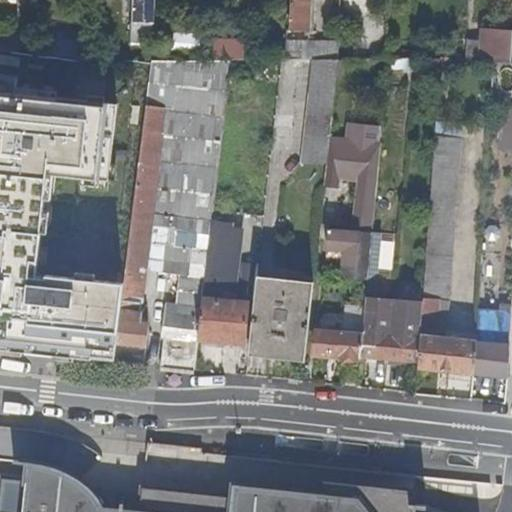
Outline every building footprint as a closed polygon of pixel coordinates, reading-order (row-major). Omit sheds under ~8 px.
[(131,0),(130,44),(151,44),(151,0),(131,0)] [(291,0),(289,31),(310,32),(310,0),(291,0)] [(480,63),(491,64),(511,62),(511,50),(511,32),(492,31),(491,42),(481,42),(480,63)] [(0,49),(11,52),(24,54),(24,37),(0,32),(0,49)] [(387,59),(387,32),(369,32),(369,59),(387,59)] [(49,37),(48,58),(76,62),(77,62),(80,42),(49,37)] [(339,60),(339,42),(286,41),(285,61),(313,60),(338,60),(339,60)] [(213,60),(243,59),(243,42),(213,42),(213,60)] [(300,165),(326,165),(329,138),(338,60),(313,60),(300,165)] [(124,286),(115,361),(144,365),(149,324),(141,324),(143,313),(137,312),(138,304),(140,303),(144,271),(151,215),(162,217),(182,61),(151,61),(124,286)] [(165,337),(162,367),(195,370),(198,340),(202,299),(230,61),(182,61),(162,217),(169,218),(166,247),(189,250),(186,275),(179,275),(175,304),(166,303),(163,337),(165,337)] [(0,348),(115,361),(124,286),(39,274),(47,174),(108,181),(119,104),(17,95),(19,80),(0,78),(0,348)] [(419,361),(418,366),(474,372),(476,342),(446,339),(438,338),(439,320),(440,299),(450,300),(458,182),(461,138),(434,136),(423,303),(419,361)] [(326,165),(324,188),(338,189),(339,181),(357,182),(352,232),(329,230),(327,255),(343,256),(341,279),(367,281),(370,255),(380,143),(329,138),(326,165)] [(144,271),(155,272),(162,217),(151,215),(144,271)] [(155,272),(179,275),(186,275),(189,250),(166,247),(169,218),(162,217),(155,272)] [(367,281),(366,299),(377,300),(381,257),(370,255),(367,281)] [(250,291),(255,291),(257,277),(258,266),(243,265),(241,284),(250,286),(250,291)] [(255,291),(248,355),(305,361),(313,283),(257,277),(255,291)] [(202,299),(198,340),(244,344),(247,303),(202,299)] [(363,336),(361,358),(419,361),(423,303),(377,300),(366,299),(363,336)] [(476,342),(474,372),(508,376),(511,315),(504,315),(503,345),(476,342)] [(438,338),(446,339),(448,330),(448,321),(439,320),(438,338)] [(446,339),(476,342),(476,333),(448,330),(446,339)] [(317,333),(315,356),(361,359),(361,358),(363,336),(317,333)] [(73,474),(59,468),(44,464),(28,463),(27,480),(26,480),(23,511),(412,511),(415,487),(324,478),(323,490),(233,480),(232,494),(144,483),(139,510),(102,506),(94,490),(81,479),(73,474)]
